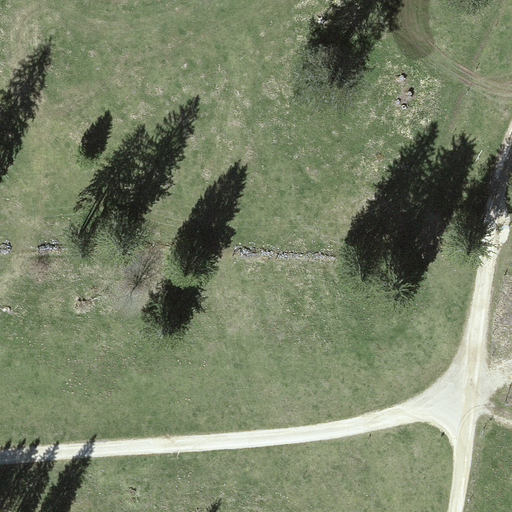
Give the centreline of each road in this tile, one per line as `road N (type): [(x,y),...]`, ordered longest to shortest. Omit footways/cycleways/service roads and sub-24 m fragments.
road 1 (track): [(0,466),(119,445),(312,438),(467,407)]
road 2 (track): [(453,511),(511,162)]
